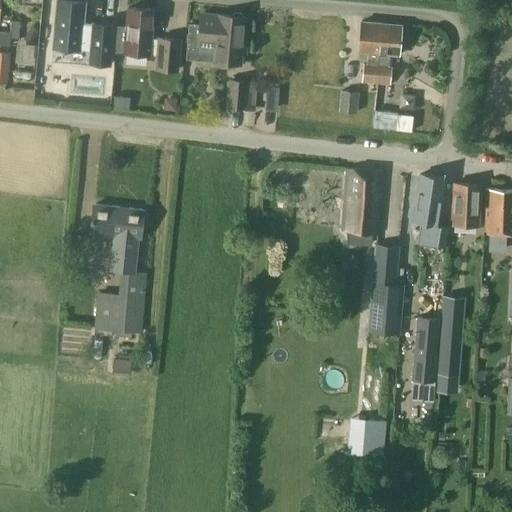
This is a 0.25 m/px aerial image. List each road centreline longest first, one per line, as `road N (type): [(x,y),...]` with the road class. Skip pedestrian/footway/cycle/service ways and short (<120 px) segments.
road 1 (unclassified): [(448,162),(0,109)]
road 2 (residential): [(448,162),(461,22),(224,0)]
